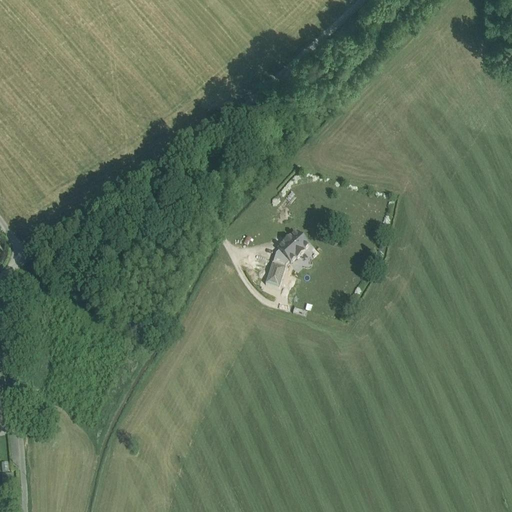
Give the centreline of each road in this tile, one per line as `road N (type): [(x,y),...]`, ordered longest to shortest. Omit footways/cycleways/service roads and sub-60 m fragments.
road 1 (unclassified): [(362,0),(173,167),(6,271)]
road 2 (unclassified): [(25,511),(6,271)]
